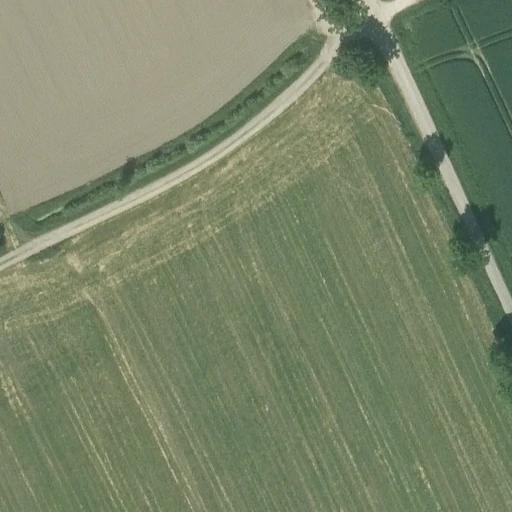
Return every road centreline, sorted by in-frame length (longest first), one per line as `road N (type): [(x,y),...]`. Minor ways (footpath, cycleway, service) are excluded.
road 1 (track): [(378,16),(220,154),(0,267)]
road 2 (unclassified): [(511,307),(370,0)]
